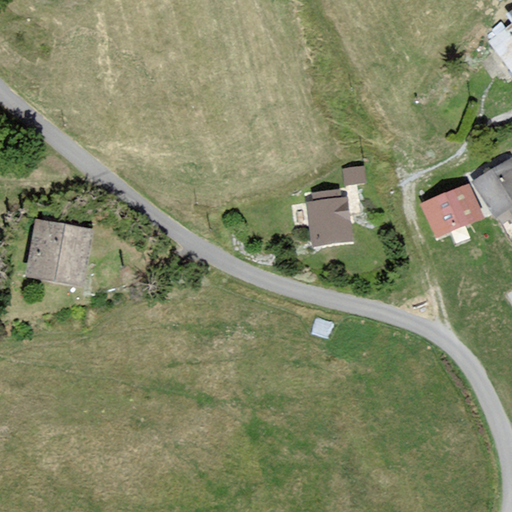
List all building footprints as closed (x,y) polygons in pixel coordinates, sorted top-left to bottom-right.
[(511,9),(501,17),(505,21),(480,39),(509,79),(511,77),(511,9)] [(511,200),(511,176),(503,161),(464,183),(485,217),(511,200)] [(357,184),(356,170),(335,171),(336,185),(357,184)] [(472,220),(459,186),(411,206),(425,239),(472,220)] [(333,200),(332,192),(300,196),(301,204),(298,204),(302,246),(342,242),(338,200),(333,200)] [(83,234),(26,221),(13,279),(70,291),(83,234)]
